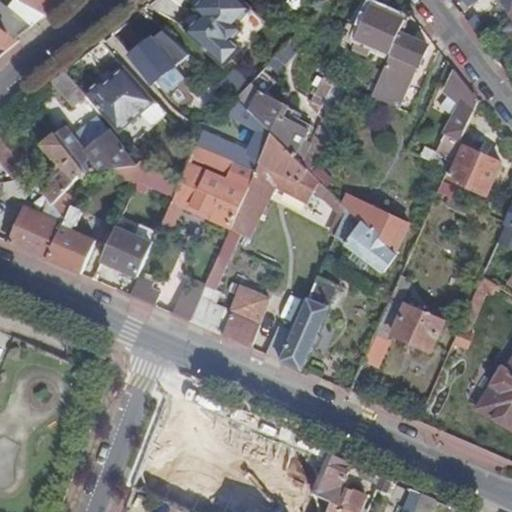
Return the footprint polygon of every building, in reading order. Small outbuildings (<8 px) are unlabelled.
[(48,15),(67,0),(17,0),(19,1),(48,15)] [(188,31),(224,65),(240,48),(230,40),(241,28),(236,23),(250,7),(242,0),(202,0),(195,8),(203,14),(188,31)] [(503,1),(511,13),(511,0),(498,0),(500,2),(503,1)] [(18,38),(48,15),(19,1),(11,9),(0,1),(0,47),(9,36),(16,40),(18,38)] [(406,22),(374,7),(356,48),(369,54),(374,46),(392,54),(373,96),(398,107),(417,65),(420,66),(429,46),(402,31),(406,22)] [(191,56),(164,31),(156,38),(153,38),(132,55),(155,84),(191,56)] [(288,43),(271,65),(283,75),(300,52),(288,43)] [(85,95),(86,96),(119,134),(158,101),(127,68),(106,85),(102,82),(85,95)] [(462,77),(456,70),(446,89),(464,104),(448,133),(463,140),(480,101),(462,77)] [(65,72),(53,82),(75,105),(86,96),(85,95),(65,72)] [(222,84),(238,98),(250,86),(234,72),(222,84)] [(238,98),(247,107),(273,132),(296,156),(313,127),(288,113),(290,108),(250,86),(238,98)] [(206,132),(200,146),(256,171),(273,132),(247,107),(238,116),(258,134),(249,155),(206,132)] [(4,121),(0,123),(0,134),(22,164),(32,155),(4,121)] [(68,127),(58,134),(88,171),(121,167),(128,167),(121,153),(125,149),(112,133),(88,151),(68,127)] [(320,131),(304,164),(312,172),(329,136),(320,131)] [(273,132),(256,171),(253,179),(249,190),(232,228),(239,230),(244,219),(249,222),(272,180),(305,195),(315,175),(312,172),(304,164),(296,156),(273,132)] [(0,158),(17,180),(28,172),(22,164),(0,134),(0,158)] [(41,188),(66,222),(74,205),(77,197),(65,194),(82,177),(85,178),(88,171),(58,134),(44,144),(60,163),(55,167),(60,172),(41,188)] [(199,145),(183,182),(182,183),(185,184),(191,186),(182,206),(198,213),(196,217),(204,221),(205,217),(232,228),(249,190),(200,169),(204,160),(244,178),(253,179),(256,171),(200,146),(199,145)] [(465,147),(461,145),(440,193),(444,195),(451,178),(465,147)] [(501,163),(465,147),(451,178),(488,195),(501,163)] [(356,151),(349,148),(346,154),(354,157),(356,151)] [(139,165),(128,167),(121,167),(120,180),(132,180),(136,189),(138,185),(147,166),(143,160),(139,165)] [(183,182),(147,166),(138,185),(148,189),(152,180),(177,194),(182,183),(183,182)] [(17,180),(5,183),(5,190),(26,197),(36,181),(28,172),(17,180)] [(347,210),(343,206),(318,180),(314,189),(328,204),(337,213),(332,226),(339,229),(347,210)] [(339,229),(336,237),(384,272),(396,256),(395,254),(402,240),(394,237),(401,222),(372,207),(364,223),(354,212),(359,206),(351,198),(343,206),(347,210),(339,229)] [(64,225),(50,260),(72,270),(83,275),(97,242),(73,230),(75,226),(77,226),(81,219),(76,217),(80,209),(74,205),(66,222),(64,225)] [(76,217),(81,219),(84,211),(80,209),(76,217)] [(27,210),(12,243),(50,260),(64,225),(27,210)] [(160,233),(167,218),(155,213),(149,228),(160,233)] [(511,225),(507,223),(499,242),(511,247),(511,225)] [(119,226),(104,261),(108,263),(124,228),(119,226)] [(156,242),(124,228),(108,263),(140,278),(156,242)] [(224,259),(220,256),(207,286),(216,290),(226,265),(222,263),(224,259)] [(411,272),(405,270),(380,329),(432,351),(445,320),(403,302),(413,280),(408,278),(411,272)] [(283,363),(304,372),(340,286),(319,277),(293,336),(283,363)] [(498,286),(484,277),(463,323),(471,328),(488,290),(493,293),(498,286)] [(137,285),(131,297),(153,306),(158,294),(137,285)] [(224,337),(232,314),(214,305),(220,292),(216,290),(207,286),(202,297),(191,322),(224,337)] [(242,344),(253,349),(270,299),(242,287),(232,314),(224,337),(242,344)] [(174,315),(191,322),(202,297),(185,290),(174,315)] [(471,328),(463,323),(454,344),(467,349),(473,335),(469,333),(471,328)] [(268,356),(283,363),(293,336),(279,330),(268,356)] [(39,511),(94,372),(14,341),(0,376),(0,511),(39,511)] [(511,354),(479,409),(511,428),(511,354)] [(159,425),(201,442),(216,404),(205,400),(184,390),(171,397),(159,425)] [(159,425),(156,432),(198,449),(201,442),(159,425)] [(333,455),(318,449),(305,477),(309,494),(315,497),(333,455)] [(333,455),(315,497),(319,499),(324,501),(334,505),(330,511),(363,511),(368,500),(344,489),(354,465),(333,455)] [(378,475),(371,472),(369,480),(374,482),(378,475)] [(294,511),(301,496),(258,478),(243,511),(294,511)] [(392,481),(385,478),(380,488),(387,491),(392,481)] [(177,494),(172,506),(186,511),(188,511),(200,486),(200,484),(191,480),(182,497),(177,494)] [(200,486),(188,511),(200,511),(210,491),(200,486)] [(433,511),(438,502),(424,495),(416,511),(433,511)]
